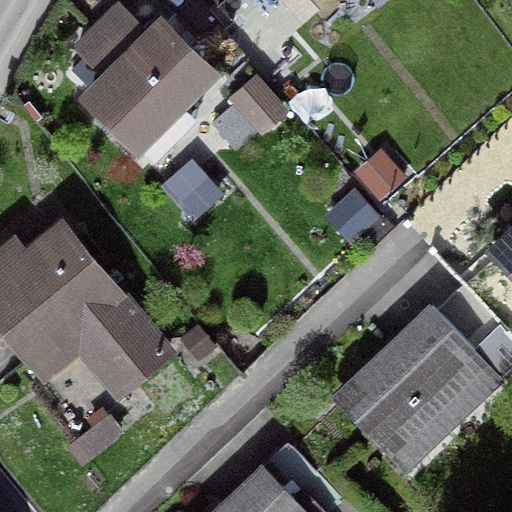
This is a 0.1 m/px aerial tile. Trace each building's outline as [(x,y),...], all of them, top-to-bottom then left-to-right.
[(99,69),(77,92),(137,151),(219,67),(161,10),(147,25),(121,0),(116,0),(73,44),(99,69)] [(288,106),(259,73),(235,94),(264,127),(288,106)] [(175,346),(61,208),(24,239),(14,227),(0,238),(0,328),(43,380),(81,349),(117,394),(175,346)] [(511,223),(490,246),(511,268),(511,223)] [(430,301),(333,387),(403,466),(500,380),(430,301)] [(308,511),(262,462),(207,511),(308,511)]
